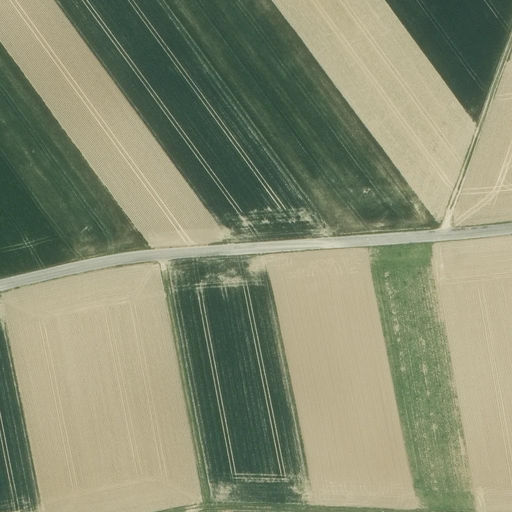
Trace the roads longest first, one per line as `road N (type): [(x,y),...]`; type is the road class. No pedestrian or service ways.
road 1 (tertiary): [(0,285),(137,256),(511,228)]
road 2 (track): [(162,254),(211,507)]
road 3 (track): [(511,43),(447,234)]
road 4 (track): [(183,511),(383,511)]
